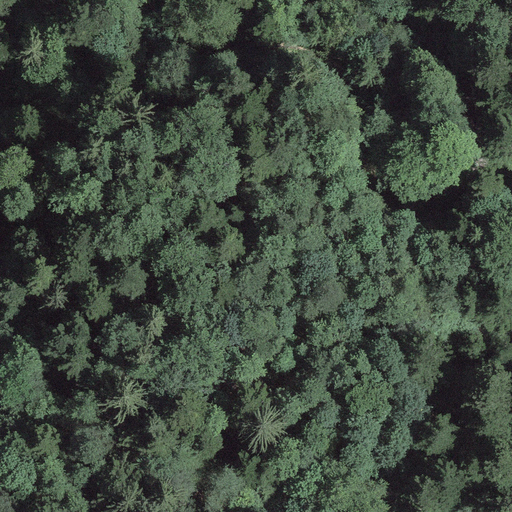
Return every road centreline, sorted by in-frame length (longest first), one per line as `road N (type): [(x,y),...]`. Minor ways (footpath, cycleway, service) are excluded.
road 1 (track): [(468,153),(450,193),(423,211),(387,216),(361,188),(358,137),(338,66),(299,49),(243,46),(144,60),(48,84),(0,115)]
road 2 (track): [(361,0),(412,35),(433,62),(468,153),(511,194)]
